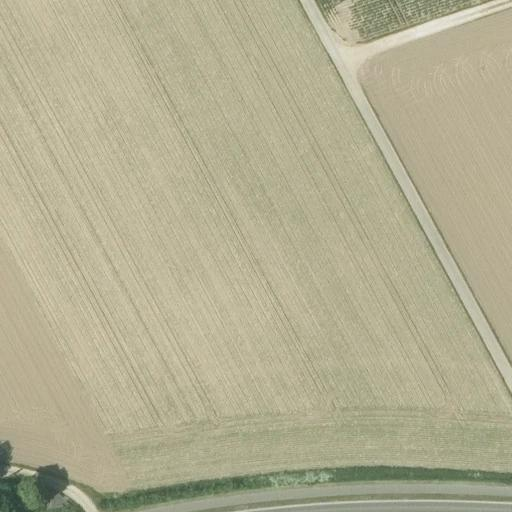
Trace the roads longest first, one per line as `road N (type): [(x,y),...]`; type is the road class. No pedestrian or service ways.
road 1 (track): [(338,61),(511,385)]
road 2 (track): [(511,3),(338,61)]
